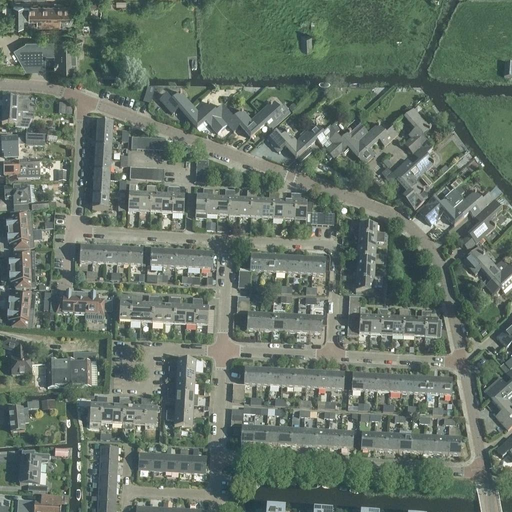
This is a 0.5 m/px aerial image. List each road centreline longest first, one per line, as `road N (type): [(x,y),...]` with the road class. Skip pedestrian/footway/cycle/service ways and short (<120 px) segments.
road 1 (residential): [(82,100),(402,221),(441,268),(462,361)]
road 2 (residential): [(229,240),(76,233),(82,100)]
road 3 (residential): [(217,458),(483,471)]
road 4 (residential): [(330,354),(334,245),(229,240)]
road 5 (residential): [(330,354),(462,361)]
